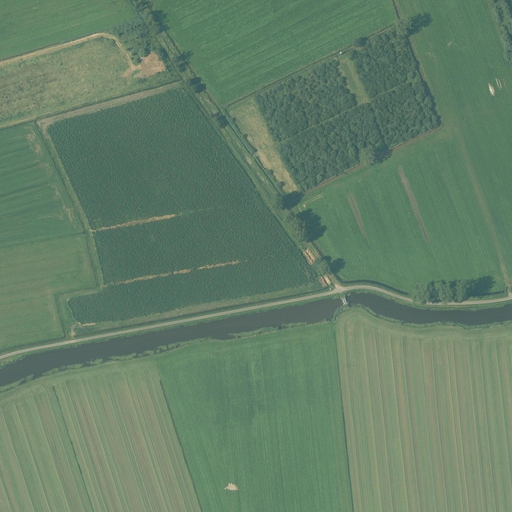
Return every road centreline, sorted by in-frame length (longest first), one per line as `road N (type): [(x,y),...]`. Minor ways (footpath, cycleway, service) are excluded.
road 1 (unclassified): [(0,359),(361,285),(409,299),(511,296)]
road 2 (track): [(345,307),(139,0)]
